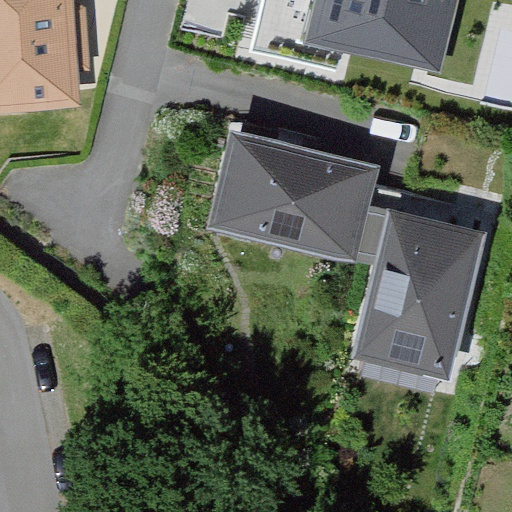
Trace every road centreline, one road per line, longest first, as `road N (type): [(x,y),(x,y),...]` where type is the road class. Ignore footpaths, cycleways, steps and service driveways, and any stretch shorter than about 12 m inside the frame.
road 1 (residential): [(0,308),(29,341),(13,511)]
road 2 (residential): [(107,185),(153,0)]
